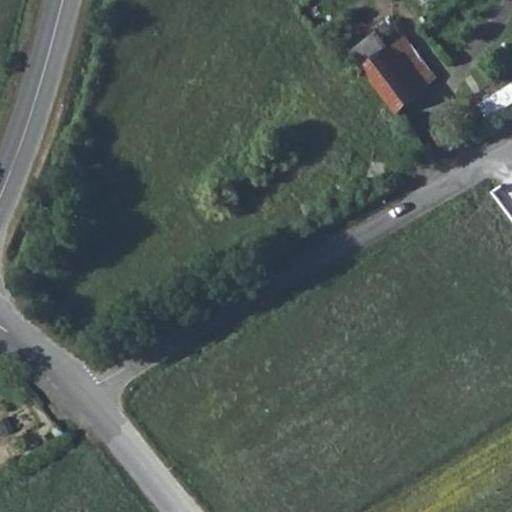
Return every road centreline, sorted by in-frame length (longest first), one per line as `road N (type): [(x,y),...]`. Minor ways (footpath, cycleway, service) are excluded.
road 1 (residential): [(83,393),(511,151)]
road 2 (tertiary): [(0,190),(60,0)]
road 3 (residential): [(83,393),(179,511)]
